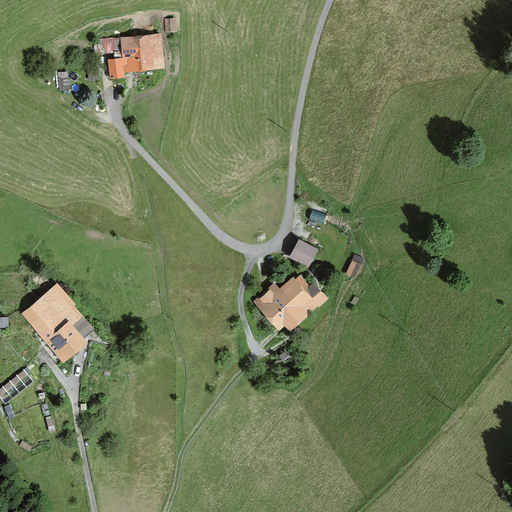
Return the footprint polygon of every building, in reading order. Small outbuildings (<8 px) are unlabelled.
[(163,64),(160,33),(122,37),(123,38),(97,41),(98,53),(124,51),(125,59),(110,61),(112,81),(123,80),(122,68),(163,64)] [(301,241),(293,256),(307,263),(315,249),(301,241)] [(353,260),(350,270),(357,273),(361,263),(353,260)] [(274,287),(259,301),(279,323),(282,320),(289,328),(316,303),(318,305),(326,298),(313,284),(310,287),(300,276),(281,294),(274,287)] [(56,284),(26,311),(49,336),(50,335),(67,354),(93,330),(71,305),(73,303),(56,284)] [(9,306),(0,306),(0,317),(10,317),(9,306)]
